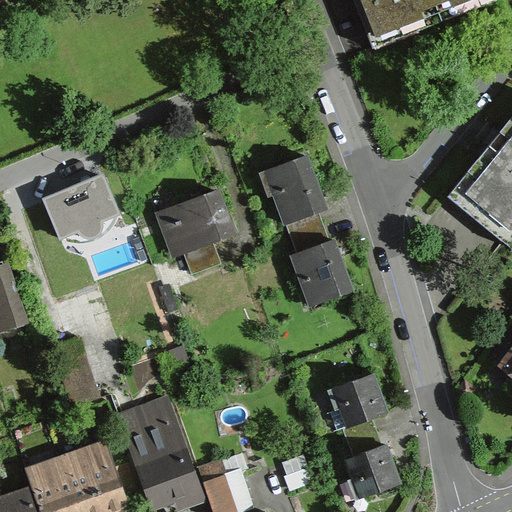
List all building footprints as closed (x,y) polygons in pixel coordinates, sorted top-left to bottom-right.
[(355,0),(374,45),(488,0),(355,0)] [(511,248),(511,124),(450,201),(511,250),(511,248)] [(328,211),(309,158),(265,174),(284,228),(287,227),(292,241),(324,229),(319,214),(328,211)] [(235,236),(217,191),(156,214),(172,258),(185,254),(192,274),(219,264),(211,245),(235,236)] [(56,204),(37,211),(46,236),(64,229),(56,204)] [(324,229),(292,241),(298,255),(292,257),(311,309),(354,294),(335,240),(329,242),(324,229)] [(0,335),(25,327),(5,264),(0,265),(0,335)] [(69,318),(47,325),(75,406),(97,398),(69,318)] [(511,351),(499,368),(511,377),(511,351)] [(386,416),(372,378),(332,394),(338,411),(329,414),(337,435),(345,431),(351,446),(374,437),(368,423),(386,416)] [(167,399),(120,415),(155,511),(202,495),(167,399)] [(378,448),(374,437),(351,446),(356,459),(346,463),(354,484),(342,488),(349,507),(402,487),(386,445),(378,448)] [(78,453),(99,511),(131,511),(123,489),(115,468),(106,442),(78,453)] [(57,460),(76,511),(99,511),(78,453),(57,460)] [(26,472),(41,511),(76,511),(57,460),(26,472)] [(221,461),(199,469),(213,511),(244,511),(254,509),(240,469),(226,474),(221,461)] [(125,464),(115,468),(123,489),(133,485),(125,464)] [(0,511),(37,511),(29,489),(1,499),(0,495),(0,511)]
